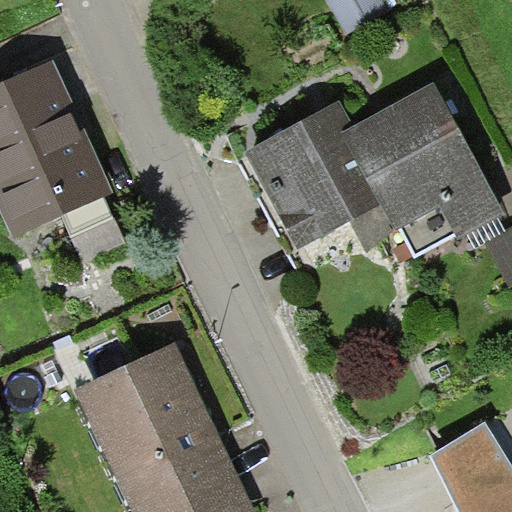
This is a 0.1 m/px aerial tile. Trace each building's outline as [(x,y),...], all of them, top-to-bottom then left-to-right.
[(0,205),(13,236),(63,213),(75,238),(123,216),(54,63),(0,86),(0,205)] [(334,99),(231,152),(257,203),(285,256),(372,211),(379,225),(399,262),(492,214),(428,91),(351,131),(334,99)] [(511,222),(489,236),(511,273),(511,222)] [(254,511),(178,349),(82,394),(137,511),(254,511)] [(511,511),(511,478),(483,430),(425,463),(454,511),(511,511)]
